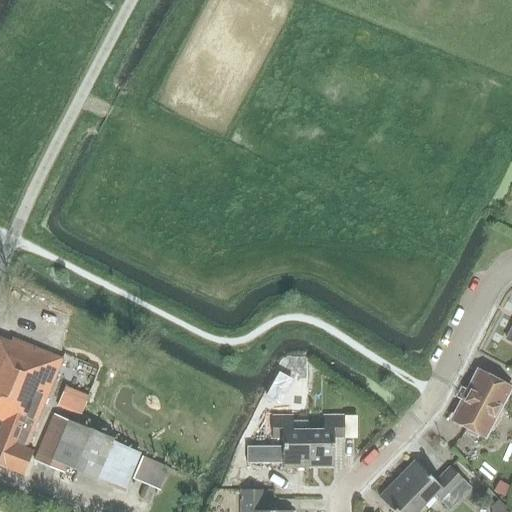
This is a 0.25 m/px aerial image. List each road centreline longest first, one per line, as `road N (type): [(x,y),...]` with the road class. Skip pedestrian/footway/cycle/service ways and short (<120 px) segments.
road 1 (residential): [(341,511),(345,487),(432,394),(495,279),(511,267)]
road 2 (unclassified): [(0,268),(69,105),(126,0)]
